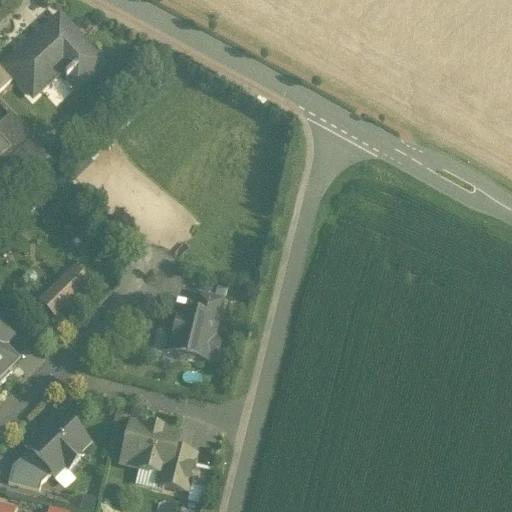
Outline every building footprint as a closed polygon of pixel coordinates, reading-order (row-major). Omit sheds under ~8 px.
[(58,20),(5,69),(15,80),(32,99),(56,76),(51,70),(58,63),(68,75),(63,79),(65,82),(68,79),(76,88),(100,66),(80,43),(82,41),(72,31),(70,33),(58,20)] [(1,73),(0,70),(0,93),(15,80),(5,69),(1,73)] [(9,119),(0,127),(0,153),(4,158),(10,164),(32,144),(9,119)] [(32,144),(10,164),(4,158),(0,161),(0,177),(7,186),(2,191),(11,202),(50,164),(32,144)] [(79,153),(63,168),(72,177),(88,162),(79,153)] [(73,272),(43,302),(59,318),(90,288),(73,272)] [(220,304),(198,299),(193,317),(193,318),(215,323),(220,304)] [(215,323),(193,318),(193,317),(177,313),(167,353),(178,356),(181,361),(187,363),(192,360),(205,363),(206,359),(208,360),(215,356),(218,346),(213,340),(211,339),(215,323)] [(0,350),(0,386),(10,376),(10,371),(15,366),(0,350)] [(59,419),(26,451),(28,454),(51,477),(54,480),(64,470),(67,473),(79,461),(76,458),(87,447),(59,419)] [(148,432),(130,428),(121,467),(138,471),(138,473),(157,478),(157,476),(161,477),(167,478),(173,455),(177,440),(159,435),(160,433),(148,430),(148,432)] [(51,477),(28,454),(11,471),(7,487),(38,495),(40,487),(51,477)] [(173,455),(167,478),(161,477),(158,488),(184,495),(193,460),(173,455)]
